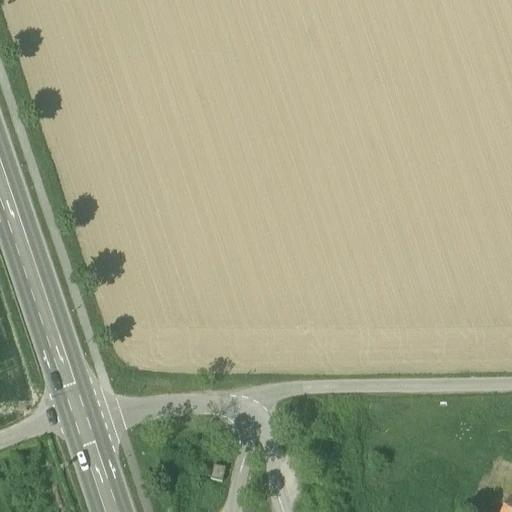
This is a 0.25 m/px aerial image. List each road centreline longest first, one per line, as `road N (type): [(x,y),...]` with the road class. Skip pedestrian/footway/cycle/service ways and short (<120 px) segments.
road 1 (primary): [(89,415),(0,154)]
road 2 (unclassified): [(89,415),(209,405),(249,419)]
